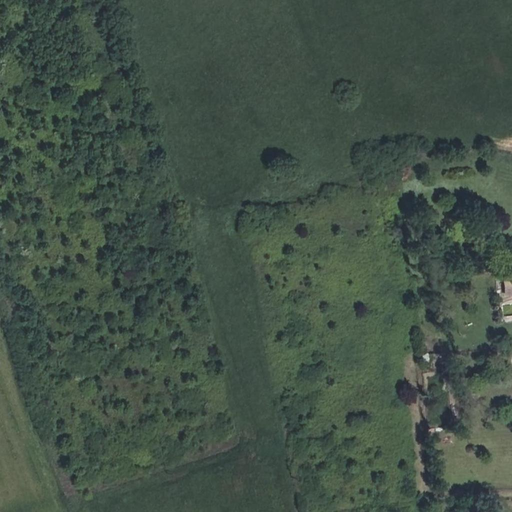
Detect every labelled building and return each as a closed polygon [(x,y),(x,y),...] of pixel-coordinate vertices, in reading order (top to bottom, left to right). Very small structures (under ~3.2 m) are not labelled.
[(249,160),(255,174),(276,167),(271,152),(249,160)] [(145,226),(162,219),(155,205),(139,212),(145,226)] [(511,264),(498,267),(500,279),(511,276),(511,264)] [(484,287),(500,284),(500,279),(498,267),(491,267),(492,272),(483,273),(484,287)] [(511,358),(500,359),(502,377),(511,375),(511,358)]
